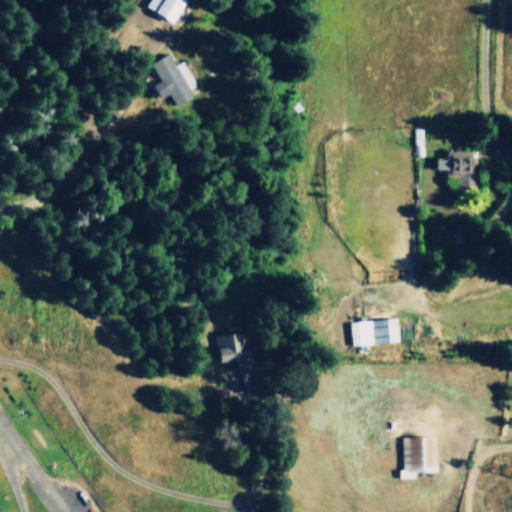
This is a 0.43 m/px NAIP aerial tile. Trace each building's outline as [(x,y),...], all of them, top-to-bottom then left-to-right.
[(147,0),(144,7),(172,21),(182,0),(147,0)] [(181,60),(173,65),(167,53),(150,62),(159,80),(151,84),(158,97),(167,92),(174,105),(192,96),(188,87),(194,85),(181,60)] [(463,151),(444,150),(443,158),(434,158),(434,169),(444,169),(443,177),(454,177),(454,188),(472,189),(473,158),(463,157),(463,151)] [(347,322),(350,346),(397,341),(394,317),(347,322)] [(250,347),(243,348),(241,331),(214,335),(218,362),(234,360),(235,368),(253,366),(250,347)] [(434,471),(433,436),(398,437),(399,478),(413,478),(413,471),(434,471)]
